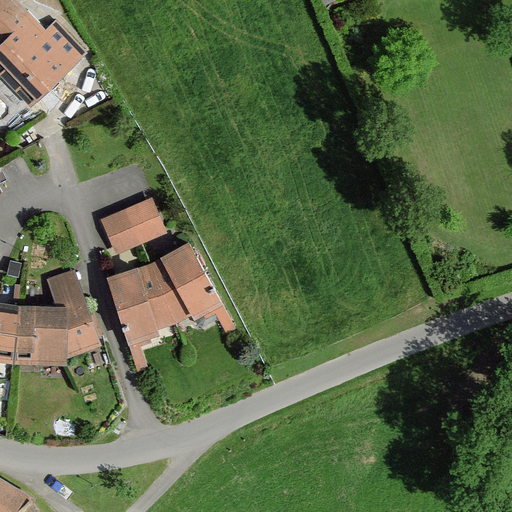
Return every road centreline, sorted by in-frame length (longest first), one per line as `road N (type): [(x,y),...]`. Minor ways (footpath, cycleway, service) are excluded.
road 1 (residential): [(154,446),(55,131)]
road 2 (unclassified): [(511,305),(217,426)]
road 3 (unclassified): [(154,446),(73,460),(0,450)]
